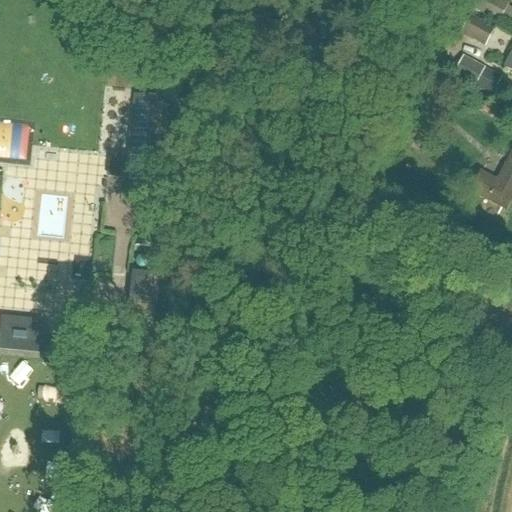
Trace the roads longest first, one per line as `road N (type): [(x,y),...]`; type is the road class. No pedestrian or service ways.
road 1 (unclassified): [(511,324),(256,194),(200,180),(121,193)]
road 2 (track): [(429,0),(313,219)]
